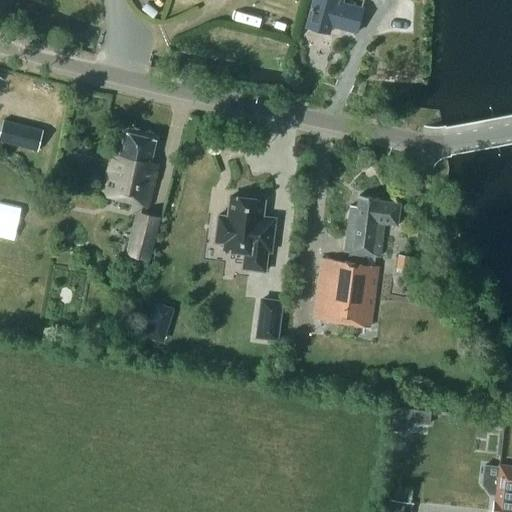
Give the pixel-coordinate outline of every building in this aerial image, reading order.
[(312,0),(306,26),(319,30),(329,32),(331,25),(356,32),(362,7),(342,2),(342,1),(340,0),(312,0)] [(3,120),(0,132),(0,140),(38,150),(43,130),(3,120)] [(154,140),(123,132),(117,155),(110,154),(99,196),(145,207),(155,166),(148,164),(154,140)] [(55,186),(53,191),(56,196),(62,198),(67,195),(68,190),(66,185),(60,183),(55,186)] [(378,256),(383,224),(396,225),(399,203),(378,201),(378,199),(357,196),(356,207),(349,206),(343,251),(352,253),(351,262),(320,258),(312,319),(368,327),(376,266),(365,264),(366,255),(378,256)] [(266,251),(269,252),(273,219),(261,217),(263,201),(229,197),(226,217),(219,216),(217,215),(217,217),(214,241),(213,243),(215,243),(223,244),(222,249),(243,252),(241,269),(263,272),(266,251)] [(157,218),(135,213),(125,255),(146,260),(157,218)] [(291,253),(289,262),(297,264),(298,255),(291,253)] [(409,270),(411,256),(398,255),(396,268),(397,268),(397,271),(407,273),(408,270),(409,270)] [(280,302),(260,299),(255,337),(275,340),(280,302)] [(395,406),(391,430),(404,432),(408,408),(395,406)] [(511,511),(511,465),(499,464),(494,501),(493,501),(491,511),(511,511)] [(405,511),(407,502),(389,499),(386,511),(405,511)]
